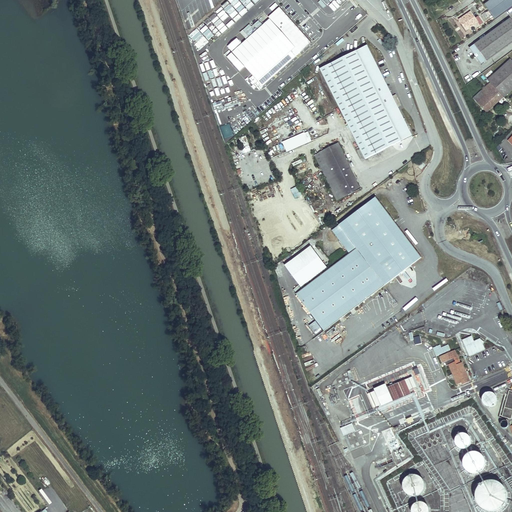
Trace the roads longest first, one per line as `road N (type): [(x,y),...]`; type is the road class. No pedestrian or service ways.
road 1 (residential): [(445,207),(425,194),(436,144),(399,42),(358,0)]
road 2 (unknown): [(445,207),(423,224),(432,259),(423,285),(327,356)]
road 3 (primary): [(398,0),(467,153),(467,172)]
road 4 (primary): [(494,166),(412,0)]
road 5 (unclassified): [(445,207),(438,223),(444,246),(490,267),(511,314)]
